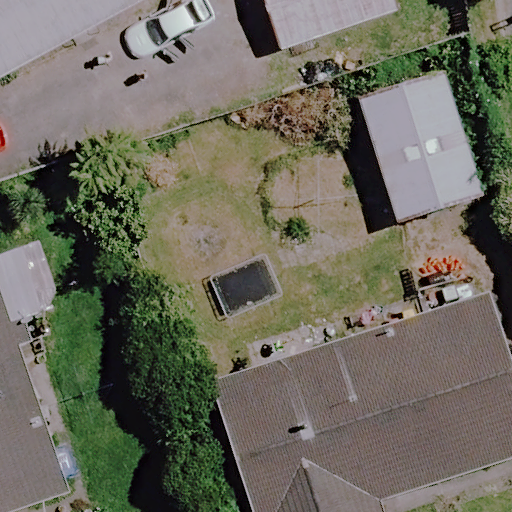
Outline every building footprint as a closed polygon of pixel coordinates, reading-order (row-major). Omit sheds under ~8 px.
[(0,0),(0,83),(154,0),(0,0)] [(394,21),(387,0),(259,0),(276,56),(394,21)] [(479,207),(442,78),(357,102),(394,232),(479,207)] [(511,467),(511,400),(481,305),(206,393),(244,511),(375,511),(511,467)] [(0,511),(58,511),(0,336),(0,511)]
